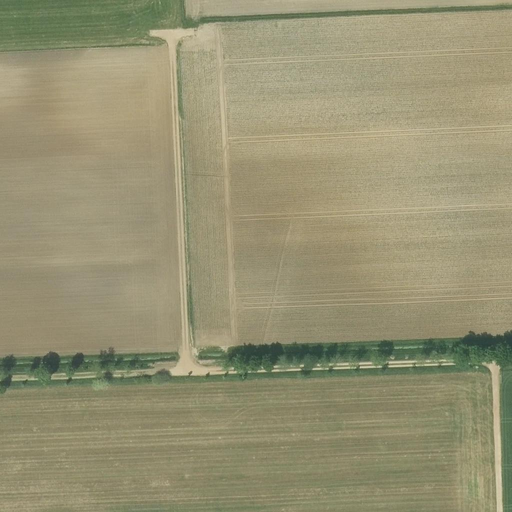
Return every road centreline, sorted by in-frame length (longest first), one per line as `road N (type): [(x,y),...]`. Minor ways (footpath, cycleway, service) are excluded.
road 1 (track): [(511,360),(0,377)]
road 2 (track): [(186,371),(170,30)]
road 3 (track): [(494,360),(499,511)]
